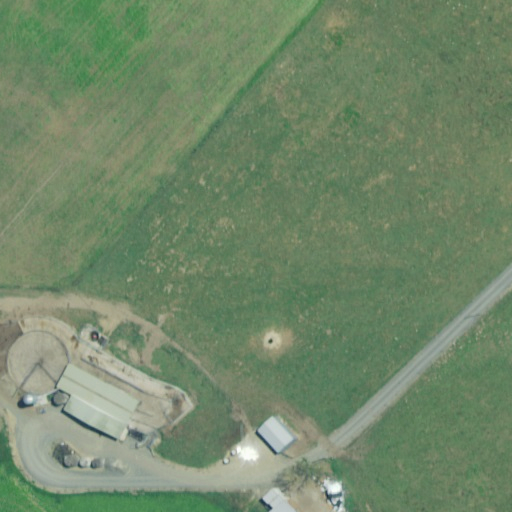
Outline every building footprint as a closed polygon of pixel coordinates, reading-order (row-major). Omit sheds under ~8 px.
[(127,435),(132,425),(144,401),(75,364),(63,388),(55,402),(71,410),(124,439),(127,435)] [(300,439),(279,417),(264,431),(285,453),(300,439)] [(67,459),(67,460),(67,463),(68,464),(69,466),(70,467),(71,467),(73,468),(74,468),(76,468),(77,468),(79,467),(80,467),(81,466),(82,465),(83,463),(83,462),(84,461),(84,459),(83,458),(83,456),(82,455),(81,454),(80,453),(79,452),(77,452),(76,451),(75,451),(73,451),(72,452),(70,453),(69,454),(68,455),(67,456),(67,457),(67,459)] [(331,494),(335,482),(326,478),(321,490),(331,494)] [(301,511),(279,488),(269,497),(279,508),(274,511),(301,511)]
